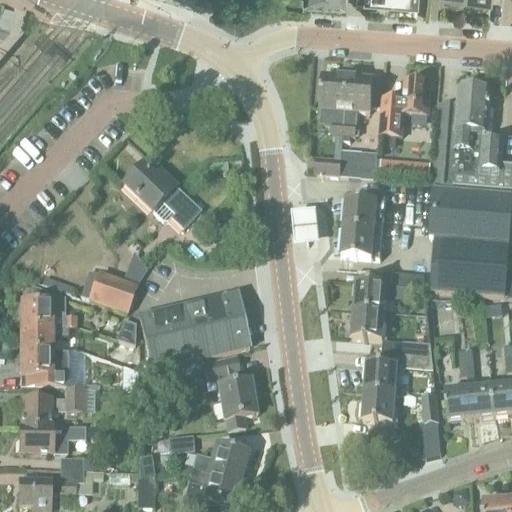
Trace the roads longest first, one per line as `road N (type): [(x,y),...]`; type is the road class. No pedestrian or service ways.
road 1 (tertiary): [(324,511),(262,129),(227,72)]
road 2 (tertiary): [(511,52),(299,37),(267,45),(227,72)]
road 3 (tertiary): [(227,72),(188,41),(72,0)]
road 4 (residential): [(354,511),(511,459)]
